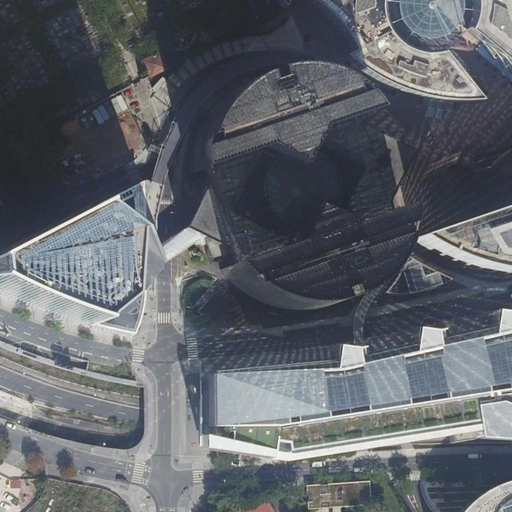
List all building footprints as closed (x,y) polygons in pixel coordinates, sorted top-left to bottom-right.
[(274,0),(276,2),(279,6),(281,9),(285,0),(304,0),(307,1),(309,2),(318,8),(326,14),(334,23),(336,25),(340,30),(345,38),(350,48),(352,52),(348,54),(344,61),(349,67),(355,71),(369,79),(374,81),(382,84),(399,91),(423,99),(431,101),(442,104),(455,104),(465,104),(473,104),(480,103),(460,77),(452,67),(443,57),(438,50),(432,51),(427,52),(425,51),(421,51),(418,51),(414,50),(412,49),(409,48),(404,45),(402,44),(399,42),(395,38),(393,36),(391,33),(389,30),(387,27),(385,22),(384,18),(383,16),(383,13),(382,9),(382,6),(383,2),(383,0),(470,0),(471,3),(471,6),(471,8),(471,11),(470,14),(470,18),(469,21),(468,23),(466,27),(465,29),(475,38),(481,43),(493,60),(495,57),(503,69),(506,65),(511,74),(511,5),(510,0),(274,0)] [(446,45),(450,43),(451,42),(457,38),(461,32),(465,26),(467,20),(469,14),(469,9),(469,5),(468,0),(385,0),(384,7),(385,15),(387,22),(389,27),(391,30),(395,36),(398,39),(403,43),(407,45),(412,47),(416,49),(420,49),(426,50),(433,49),(441,47),(446,45)] [(443,57),(452,67),(460,77),(468,71),(451,50),(443,57)] [(141,62),(149,77),(165,68),(158,54),(141,62)] [(188,175),(197,172),(252,153),(267,160),(288,170),(298,151),(306,134),(354,118),(363,114),(359,109),(354,104),(350,99),(344,95),(339,91),(335,89),(332,87),(326,84),(321,81),(317,80),(308,77),(294,75),(281,74),(268,76),(256,79),(243,84),(232,90),(221,98),(212,107),(205,117),(198,128),(194,139),(190,151),(189,163),(188,175)] [(335,80),(332,87),(335,89),(339,91),(344,95),(350,99),(354,104),(359,109),(363,114),(369,110),(366,106),(361,100),(356,95),(351,90),(345,86),(339,82),(335,80)] [(431,101),(423,99),(422,105),(428,107),(426,118),(443,121),(444,110),(452,110),(454,109),(455,107),(455,106),(455,104),(442,104),(431,101)] [(202,246),(209,265),(227,258),(230,267),(287,246),(294,229),(301,212),(319,219),(337,227),(384,211),(381,201),(406,191),(398,169),(409,151),(388,143),(379,118),(373,120),(356,126),(354,118),(306,134),(298,151),(288,170),(267,160),(252,153),(197,172),(200,179),(182,186),(191,212),(182,230),(181,231),(200,240),(202,246)] [(152,199),(151,198),(147,190),(139,186),(127,190),(0,255),(0,292),(30,305),(73,320),(107,329),(121,332),(134,335),(134,334),(133,333),(134,331),(139,314),(142,315),(144,303),(144,296),(144,288),(154,288),(154,295),(156,295),(154,225),(154,202),(152,199)] [(423,234),(415,237),(418,239),(448,254),(483,266),(511,268),(511,203),(435,230),(427,233),(423,234)] [(395,207),(384,211),(337,227),(319,219),(301,212),(294,229),(287,246),(230,267),(221,270),(226,277),(233,283),(234,284),(238,287),(245,292),(251,295),(257,299),(263,301),(269,304),(279,306),(289,308),(296,308),(302,309),(312,308),(322,306),(328,304),(334,302),(344,298),(352,293),(358,289),(363,285),(370,277),(376,270),(380,264),(383,259),(386,253),(388,248),(391,240),(393,233),(394,227),(395,217),(395,207)] [(410,254),(408,253),(405,259),(401,267),(396,275),(391,283),(385,290),(390,293),(396,296),(403,297),(406,298),(413,298),(419,297),(426,296),(429,295),(432,294),(437,290),(443,286),(447,282),(452,276),(448,274),(429,265),(417,259),(410,254)] [(511,306),(435,324),(422,327),(397,333),(391,334),(361,341),(353,343),(346,344),(195,365),(199,425),(200,449),(201,461),(206,461),(216,461),(216,450),(216,447),(210,447),(210,417),(202,417),(202,374),(312,356),(311,354),(333,351),(333,352),(349,349),(349,348),(371,344),(395,339),(395,341),(398,340),(399,340),(412,337),(412,336),(425,334),(424,331),(511,310),(511,306)] [(511,310),(424,331),(425,334),(412,336),(412,337),(399,340),(398,340),(395,341),(395,339),(371,344),(349,348),(349,349),(333,352),(333,351),(311,354),(312,356),(202,374),(202,417),(210,417),(210,447),(216,447),(216,450),(267,456),(267,452),(327,443),(325,433),(409,420),(411,435),(461,434),(461,444),(495,443),(495,440),(511,437),(511,310)] [(511,511),(511,480),(511,481),(505,482),(499,484),(492,487),(485,490),(479,494),(473,498),(469,501),(463,506),(459,511),(457,511),(511,511)] [(368,505),(366,481),(345,483),(303,486),(305,510),(319,509),(319,507),(326,507),(326,508),(368,505)]
